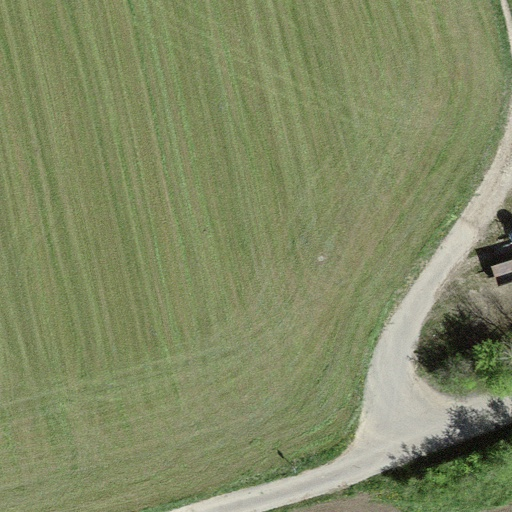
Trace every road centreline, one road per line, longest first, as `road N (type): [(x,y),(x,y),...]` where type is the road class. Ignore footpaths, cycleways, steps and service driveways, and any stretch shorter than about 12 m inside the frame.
road 1 (track): [(393,459),(385,374),(412,298),(511,161)]
road 2 (track): [(393,459),(201,511)]
road 3 (track): [(511,412),(393,459)]
